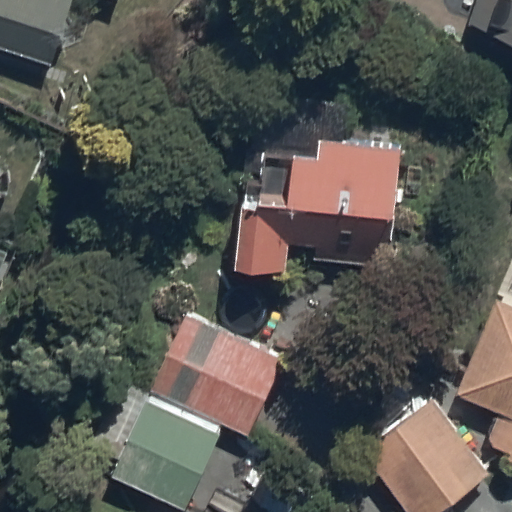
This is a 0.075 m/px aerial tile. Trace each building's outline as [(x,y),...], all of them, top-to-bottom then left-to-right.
[(0,0),(0,32),(56,49),(70,0),(0,0)] [(511,0),(475,0),(471,16),(511,28),(511,0)] [(407,132),(325,126),(324,136),(301,135),(300,159),(271,157),(270,173),(252,172),(247,242),(292,246),(294,219),(322,221),(320,245),(398,251),(407,132)] [(511,289),(499,284),(458,376),(505,397),(490,432),(511,440),(511,289)] [(249,421),(285,344),(190,299),(153,379),(139,372),(100,453),(187,494),(227,410),(249,421)] [(489,462),(433,382),(362,431),(418,511),(489,462)]
